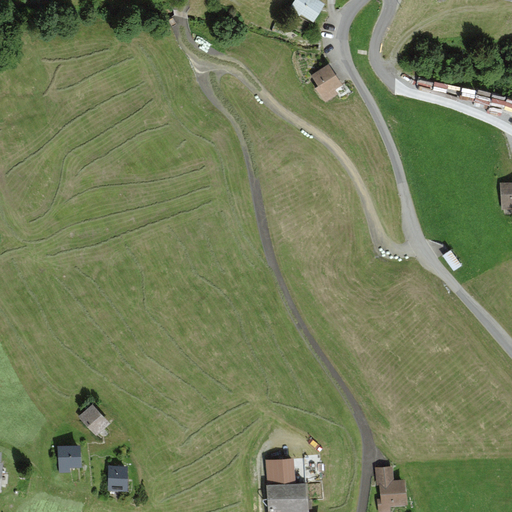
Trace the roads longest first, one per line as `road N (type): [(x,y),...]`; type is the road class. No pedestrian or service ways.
road 1 (track): [(361,511),(367,437),(292,308),(273,263),(246,143),(211,76),(234,67),(322,138),(357,180),(384,244),(419,247)]
road 2 (residential): [(511,351),(419,247),(397,163),(342,41),(345,20),(361,0)]
road 3 (track): [(511,129),(399,89),(384,76),(373,47),(391,0)]
road 4 (track): [(381,72),(420,25),(455,10),(489,8)]
